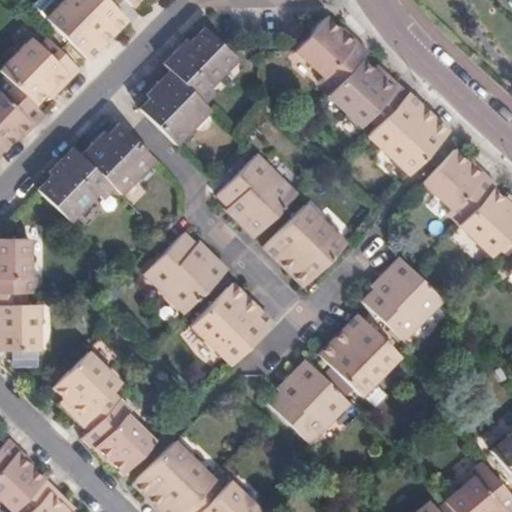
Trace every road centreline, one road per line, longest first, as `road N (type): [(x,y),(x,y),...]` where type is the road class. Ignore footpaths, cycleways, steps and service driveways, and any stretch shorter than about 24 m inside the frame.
road 1 (residential): [(297,315),(192,210),(191,173),(102,92)]
road 2 (residential): [(511,141),(375,0)]
road 3 (residential): [(0,396),(118,511)]
road 4 (residential): [(0,193),(102,92)]
road 5 (residential): [(102,92),(190,0)]
